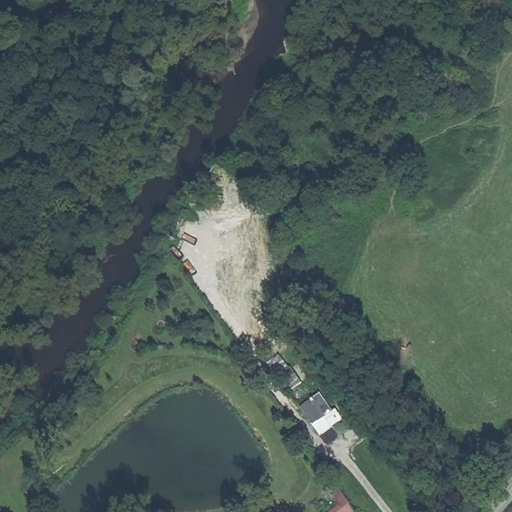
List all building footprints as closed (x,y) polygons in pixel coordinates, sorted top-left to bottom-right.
[(277,378),(281,384),(295,374),(291,368),(277,378)] [(288,393),(302,384),(295,374),(281,384),(288,393)] [(321,394),(301,407),(314,426),(324,419),(328,416),(334,412),(321,394)] [(328,423),(324,419),(314,426),(317,431),(328,423)] [(344,507),(339,511),(340,511),(352,511),(345,502),(342,504),(344,507)]
